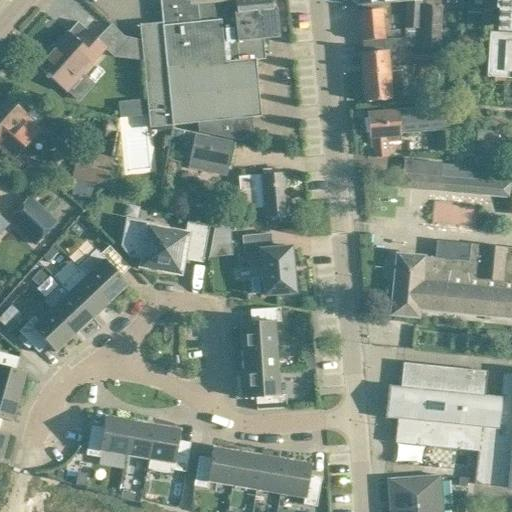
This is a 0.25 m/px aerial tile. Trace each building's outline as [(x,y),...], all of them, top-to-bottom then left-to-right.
[(162,28),(139,30),(140,39),(143,65),(146,93),(146,98),(148,111),(149,129),(172,127),(197,124),(198,132),(240,142),(253,136),(251,119),(261,118),(255,61),(265,60),(263,40),(279,38),(276,10),(272,11),(271,0),(161,0),(164,27),(162,27),(162,28)] [(467,0),(467,14),(490,15),(491,0),(467,0)] [(511,34),(489,33),(486,78),(508,79),(508,73),(511,73),(511,0),(491,0),(490,15),(491,15),(491,1),(495,2),(495,10),(498,10),(496,32),(511,33),(511,34)] [(406,2),(406,39),(421,40),(421,1),(406,2)] [(423,40),(421,40),(421,47),(423,47),(440,48),(442,8),(424,7),(423,40)] [(362,42),(384,40),(400,39),(400,30),(390,30),(390,25),(390,18),(382,19),(381,10),(359,12),(362,42)] [(37,67),(66,93),(106,48),(78,23),(68,33),(37,67)] [(118,35),(113,58),(143,65),(140,39),(118,35)] [(420,75),(438,77),(441,51),(416,48),(421,47),(421,40),(406,39),(400,39),(384,40),(385,50),(413,48),(411,63),(421,64),(420,75)] [(366,103),(386,101),(404,99),(401,70),(385,72),(383,52),(363,54),(365,73),(363,73),(366,103)] [(25,115),(8,99),(0,107),(0,148),(13,160),(41,129),(25,115)] [(388,158),(387,141),(401,140),(400,124),(422,122),(421,110),(387,113),(367,115),(369,139),(372,138),(374,159),(388,158)] [(476,130),(476,143),(484,144),(498,145),(499,132),(476,130)] [(234,143),(195,135),(190,159),(229,167),(234,143)] [(90,185),(105,187),(111,158),(77,151),(71,181),(90,185)] [(406,161),(404,174),(427,176),(442,177),(475,181),(476,172),(477,164),(467,163),(466,167),(443,164),(430,163),(406,161)] [(263,175),(243,177),(238,178),(241,211),(264,209),(265,220),(288,218),(284,174),(274,174),(273,169),(262,170),(263,175)] [(404,174),(403,187),(426,189),(427,176),(404,174)] [(36,246),(56,224),(30,199),(9,220),(36,246)] [(126,218),(121,247),(128,258),(142,260),(141,267),(179,274),(182,260),(202,264),(209,226),(187,222),(185,235),(167,232),(168,226),(126,218)] [(264,296),(295,294),(291,248),(271,249),(270,235),(243,237),(244,254),(260,252),(264,296)] [(511,248),(436,242),(435,258),(396,255),(390,316),(419,319),(420,311),(511,319),(511,248)] [(99,256),(95,251),(77,268),(86,278),(109,303),(128,285),(120,277),(130,268),(109,247),(99,256)] [(52,248),(44,258),(50,263),(58,254),(52,248)] [(40,271),(32,280),(38,286),(46,276),(40,271)] [(109,303),(86,278),(68,294),(91,319),(109,303)] [(91,319),(68,294),(51,311),(74,335),(91,319)] [(242,350),(276,347),(274,323),(281,322),(280,309),(250,311),(251,323),(240,324),(242,350)] [(74,335),(51,311),(33,327),(28,323),(18,332),(39,354),(48,345),(55,353),(74,335)] [(276,347),(242,350),(243,374),(277,371),(276,347)] [(0,392),(19,398),(26,374),(15,371),(19,359),(0,353),(0,392)] [(305,357),(306,370),(315,369),(314,356),(305,357)] [(397,420),(395,444),(415,446),(477,453),(474,484),(506,487),(506,490),(511,491),(511,374),(503,373),(500,398),(484,396),(487,372),(423,365),(403,363),(400,388),(397,420)] [(277,371),(243,374),(245,399),(256,398),(256,411),(286,409),(285,395),(279,396),(277,371)] [(19,398),(0,392),(0,418),(2,419),(12,422),(19,398)] [(0,425),(2,419),(0,418),(0,460),(1,460),(8,435),(0,432),(0,425)] [(91,427),(86,456),(99,458),(99,464),(123,468),(125,456),(131,422),(105,418),(104,429),(91,427)] [(131,422),(125,456),(148,460),(154,426),(131,422)] [(148,460),(147,470),(169,474),(170,470),(172,471),(185,473),(188,455),(190,444),(178,441),(180,431),(154,426),(148,460)] [(211,459),(199,457),(194,487),(207,489),(208,482),(232,486),(238,453),(213,449),(211,459)] [(238,453),(232,486),(256,491),(262,457),(238,453)] [(262,457),(256,491),(280,495),(285,461),(262,457)] [(285,461),(280,495),(304,499),(303,505),(317,508),(322,478),(309,476),(311,465),(285,461)] [(78,472),(75,486),(84,488),(87,474),(78,472)] [(388,480),(390,511),(442,507),(440,476),(391,480),(388,480)] [(459,486),(467,487),(467,479),(459,479),(459,486)] [(135,494),(123,490),(120,498),(133,502),(135,494)] [(65,498),(61,511),(103,511),(104,508),(65,498)]
